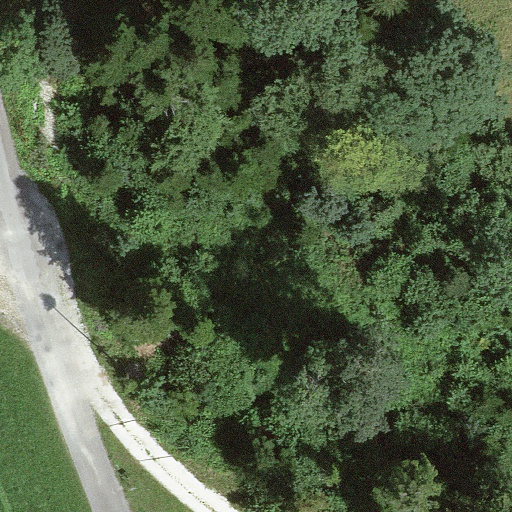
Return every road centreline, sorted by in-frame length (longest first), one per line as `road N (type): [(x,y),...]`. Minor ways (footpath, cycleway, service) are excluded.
road 1 (unclassified): [(0,147),(22,234),(126,511)]
road 2 (track): [(229,511),(85,401)]
